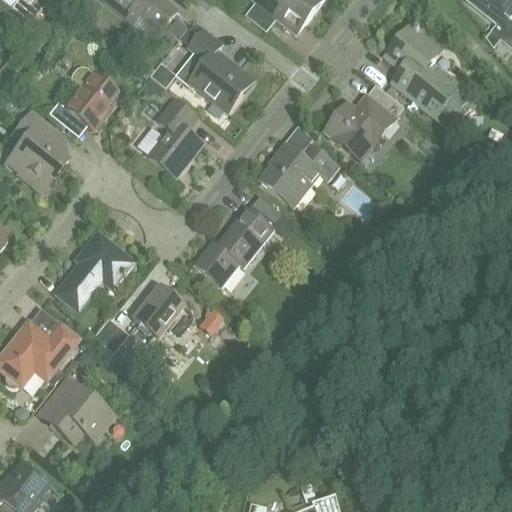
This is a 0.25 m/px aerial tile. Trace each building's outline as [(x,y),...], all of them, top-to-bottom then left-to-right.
[(19,0),(10,12),(30,27),(47,5),(40,0),(19,0)] [(102,0),(102,1),(133,27),(142,16),(163,33),(177,15),(157,0),(102,0)] [(327,1),(326,0),(255,0),(252,4),(296,40),(327,1)] [(511,0),(474,0),(473,2),(470,6),(481,15),(498,28),(508,36),(511,30),(511,0)] [(180,49),(193,33),(177,19),(163,35),(180,49)] [(427,74),(442,56),(411,30),(385,62),(402,76),(393,88),(447,131),(472,100),(441,75),(436,81),(427,74)] [(186,69),(198,79),(188,92),(193,95),(195,92),(229,118),(244,99),(242,98),(252,86),(217,58),(222,51),(203,36),(188,54),(194,59),(186,69)] [(492,36),(486,43),(493,54),(500,46),(501,43),(492,36)] [(145,67),(137,77),(148,84),(155,75),(145,67)] [(65,112),(87,130),(93,135),(102,124),(97,120),(117,96),(93,77),(92,78),(86,73),(80,72),(76,74),(71,80),(71,84),(72,89),(79,94),(65,112)] [(363,166),(405,113),(376,90),(356,114),(349,108),(326,137),(363,166)] [(176,184),(204,149),(188,136),(198,124),(175,105),(159,126),(169,134),(148,161),(176,184)] [(26,168),(19,178),(43,197),(68,167),(45,148),(55,135),(31,116),(12,139),(22,147),(13,158),(26,168)] [(339,173),(317,155),(311,150),(301,162),(284,149),(268,169),(272,173),(261,187),(295,215),(312,194),(315,197),(325,184),(328,187),(339,173)] [(505,178),(498,184),(511,200),(511,179),(510,177),(505,178)] [(244,272),(274,235),(246,212),(216,249),(212,246),(194,269),(222,292),(240,269),(244,272)] [(112,295),(134,268),(97,239),(83,256),(87,260),(55,299),(77,317),(101,287),(112,295)] [(423,239),(413,250),(422,258),(432,247),(423,239)] [(157,344),(183,311),(158,291),(132,324),(157,344)] [(203,325),(215,335),(224,324),(211,314),(203,325)] [(108,363),(126,341),(107,326),(89,348),(108,363)] [(0,361),(0,376),(4,379),(6,381),(5,384),(4,386),(5,390),(8,393),(11,394),(15,394),(17,393),(19,392),(21,393),(33,377),(44,386),(46,387),(47,385),(58,372),(79,345),(59,329),(48,343),(33,331),(26,340),(20,336),(0,361)] [(288,341),(276,351),(287,365),(299,354),(288,341)] [(87,352),(76,366),(87,375),(98,362),(87,352)] [(150,379),(139,370),(132,378),(145,389),(149,385),(146,383),(150,379)] [(114,422),(78,393),(49,430),(74,450),(82,439),(94,447),(114,422)] [(35,511),(39,506),(38,505),(49,491),(58,498),(58,497),(34,478),(21,468),(0,494),(0,506),(7,511),(35,511)] [(302,493),(304,501),(314,497),(312,490),(302,493)] [(314,497),(304,501),(307,508),(317,505),(314,497)]
